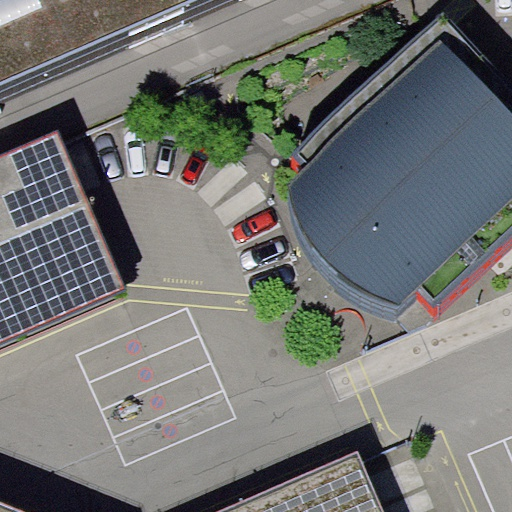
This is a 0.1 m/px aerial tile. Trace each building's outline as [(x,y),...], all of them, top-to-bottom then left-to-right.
[(0,0),(0,83),(192,0),(0,0)] [(511,231),(511,85),(443,14),(299,151),(311,163),(286,185),(288,194),(294,214),(306,241),(325,263),(340,274),(352,284),(366,292),(386,301),(398,305),(420,289),(434,305),(511,231)] [(57,132),(0,156),(0,346),(126,292),(57,132)] [(216,511),(382,511),(357,452),(216,511)] [(0,511),(22,511),(0,503),(0,511)]
